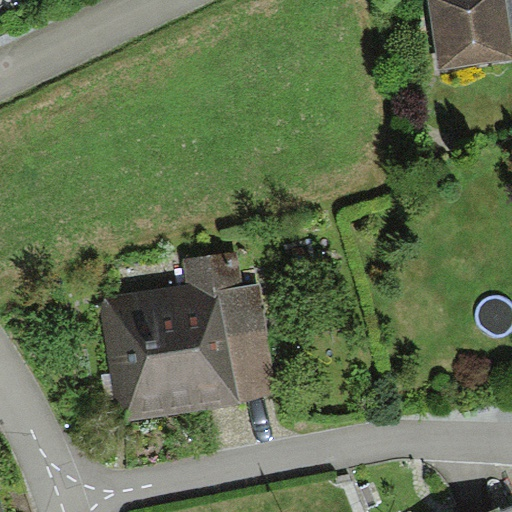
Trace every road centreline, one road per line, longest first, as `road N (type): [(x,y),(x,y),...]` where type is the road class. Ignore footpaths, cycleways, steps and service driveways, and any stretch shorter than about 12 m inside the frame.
road 1 (residential): [(67,511),(218,475),(447,437),(511,442)]
road 2 (residential): [(0,88),(166,0)]
road 3 (residential): [(0,396),(64,511)]
